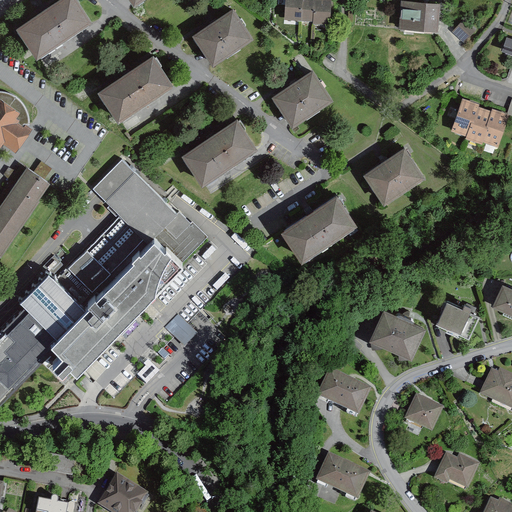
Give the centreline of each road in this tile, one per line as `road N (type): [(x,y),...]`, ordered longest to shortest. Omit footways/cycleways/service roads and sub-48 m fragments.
road 1 (residential): [(511,342),(419,371),(382,404),(382,459),(417,511)]
road 2 (residential): [(0,438),(92,422),(133,428),(195,470),(213,511)]
